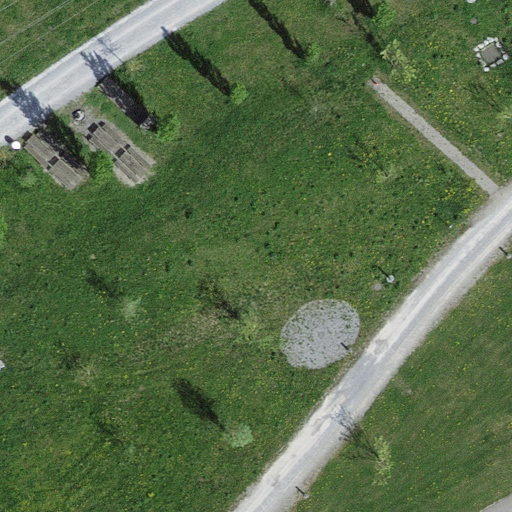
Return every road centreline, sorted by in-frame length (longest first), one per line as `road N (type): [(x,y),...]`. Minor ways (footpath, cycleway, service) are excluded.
road 1 (track): [(511,195),(367,358),(251,511)]
road 2 (track): [(0,129),(190,0)]
